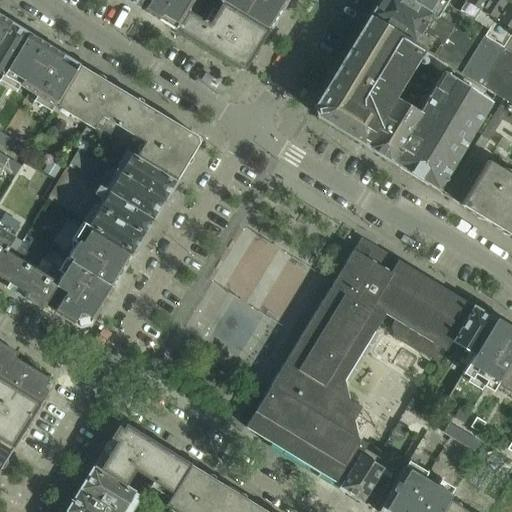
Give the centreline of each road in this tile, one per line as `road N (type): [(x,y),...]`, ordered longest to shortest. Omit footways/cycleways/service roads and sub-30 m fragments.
road 1 (residential): [(511,288),(251,130)]
road 2 (residential): [(99,381),(251,130)]
road 3 (residential): [(99,381),(318,511)]
road 4 (residential): [(251,130),(42,0)]
road 5 (residential): [(251,130),(336,0)]
road 6 (unknown): [(17,511),(99,381)]
